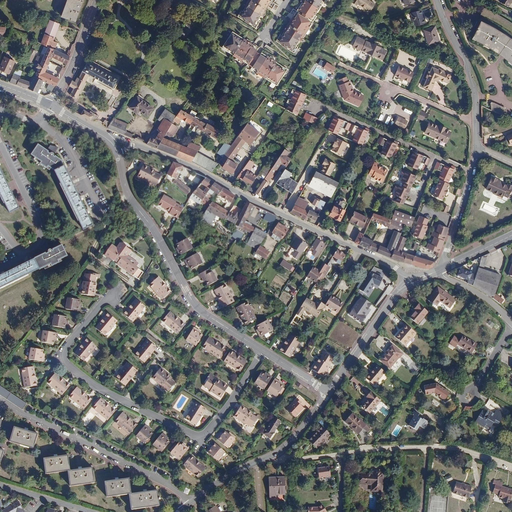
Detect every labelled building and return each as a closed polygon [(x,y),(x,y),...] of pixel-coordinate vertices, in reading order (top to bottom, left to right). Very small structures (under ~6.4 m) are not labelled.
[(68,0),(62,18),(76,22),(83,0),(68,0)] [(275,0),(248,0),(245,6),(246,7),(239,18),(254,27),(261,16),(262,16),(268,6),(276,11),(279,6),(274,3),(275,0)] [(323,0),(302,0),(303,0),(284,30),(285,30),(278,41),(293,50),(300,39),(301,40),(314,19),(313,18),(323,0)] [(370,12),(375,4),(370,1),(370,0),(369,0),(353,0),(352,2),(356,5),(357,4),(370,12)] [(425,23),(422,11),(411,14),(415,26),(425,23)] [(54,38),(59,24),(50,21),(45,35),(54,38)] [(488,25),(481,21),(472,39),(478,41),(484,44),(488,47),(494,51),(499,54),(505,58),(511,64),(511,39),(506,35),(500,31),(497,29),(488,25)] [(439,41),(435,27),(424,30),(428,45),(439,41)] [(232,32),(222,48),(242,61),(242,60),(248,64),(252,67),(251,68),(257,72),(256,73),(277,86),(287,69),(261,53),(260,54),(256,51),(258,48),(232,32)] [(54,50),(55,50),(57,43),(53,42),(54,38),(45,35),(41,44),(47,47),(54,50)] [(359,51),(363,42),(355,38),(351,48),(358,51),(359,51)] [(68,54),(72,56),(76,45),(72,43),(68,54)] [(360,51),(368,55),(372,57),(380,60),(384,52),(364,43),(360,51)] [(49,62),(51,57),(54,50),(47,47),(44,56),(43,58),(39,57),(38,56),(35,62),(37,64),(36,68),(38,69),(35,77),(43,81),(49,84),(55,86),(59,79),(45,72),(49,62)] [(36,52),(31,50),(25,60),(31,63),(36,52)] [(67,64),(70,57),(56,50),(55,50),(54,50),(51,57),(67,64)] [(420,57),(412,53),(409,59),(418,63),(420,57)] [(15,61),(5,57),(0,66),(0,69),(9,74),(15,61)] [(75,82),(72,81),(69,86),(73,89),(70,95),(76,99),(89,75),(113,88),(117,80),(87,64),(79,79),(76,83),(75,82)] [(416,73),(400,66),(396,75),(402,78),(400,81),(403,82),(404,79),(412,82),(416,73)] [(425,77),(422,86),(429,89),(434,79),(435,77),(437,78),(446,82),(450,74),(442,71),(443,70),(437,67),(436,69),(430,66),(428,71),(427,70),(424,77),(425,77)] [(16,69),(10,82),(17,85),(20,78),(22,72),(22,71),(16,69)] [(20,78),(17,85),(28,89),(37,93),(39,90),(43,81),(35,77),(34,77),(32,82),(20,78)] [(341,86),(350,82),(347,77),(339,80),(341,86)] [(351,82),(350,82),(341,86),(340,86),(342,91),(341,91),(343,97),(344,96),(345,100),(360,106),(365,96),(355,91),(351,82)] [(301,104),(306,94),(293,88),(292,92),(294,93),(291,100),(289,99),(287,102),(290,104),(287,110),(296,115),(300,107),(301,104)] [(153,108),(142,100),(137,97),(131,106),(135,109),(134,111),(137,114),(140,111),(147,116),(153,108)] [(505,109),(493,103),(491,103),(492,111),(502,116),(505,109)] [(398,106),(397,109),(414,115),(415,112),(398,106)] [(173,121),(177,116),(165,109),(158,120),(163,123),(165,119),(172,123),(173,121)] [(84,110),(81,115),(90,120),(92,121),(92,120),(93,120),(94,119),(95,119),(95,120),(96,120),(97,120),(99,117),(94,114),(93,116),(89,113),(84,110)] [(194,118),(181,110),(177,116),(173,121),(178,124),(182,119),(191,124),(194,118)] [(424,120),(427,113),(421,110),(417,117),(424,120)] [(309,122),(315,125),(318,119),(311,116),(305,113),(302,119),(303,120),(309,122)] [(339,115),(336,114),(328,131),(332,132),(338,135),(341,126),(349,130),(352,123),(338,117),(339,115)] [(195,116),(194,118),(191,124),(194,126),(198,128),(217,139),(221,132),(216,129),(207,124),(207,123),(195,116)] [(128,124),(115,117),(110,123),(107,127),(123,134),(125,131),(128,124)] [(405,128),(409,121),(399,117),(396,124),(405,128)] [(165,119),(163,123),(158,131),(160,132),(155,140),(150,138),(147,144),(156,148),(163,137),(167,131),(172,124),(172,123),(165,119)] [(259,132),(247,123),(238,136),(245,141),(250,145),(259,132)] [(362,146),(370,129),(366,127),(365,129),(352,123),(349,130),(356,133),(353,141),(358,144),(362,146)] [(453,132),(444,128),(445,126),(438,123),(437,125),(432,123),(428,133),(448,142),(453,132)] [(178,128),(172,124),(167,131),(174,134),(178,128)] [(238,136),(235,140),(233,142),(241,147),(245,141),(238,136)] [(391,158),(398,141),(395,140),(394,142),(381,136),(380,138),(377,143),(385,146),(382,154),(391,158)] [(163,137),(156,148),(176,156),(182,145),(163,137)] [(336,142),(334,146),(332,150),(341,155),(347,143),(338,138),(336,142)] [(187,147),(182,145),(176,156),(191,162),(192,161),(197,152),(200,147),(190,142),(187,147)] [(233,158),(241,147),(233,142),(230,146),(226,153),(233,158)] [(226,153),(230,146),(225,143),(217,154),(223,157),(226,153)] [(47,152),(45,151),(36,146),(30,156),(41,163),(39,165),(47,169),(48,167),(54,171),(83,230),(93,225),(87,214),(85,209),(80,199),(78,195),(72,182),(70,178),(64,166),(63,167),(61,163),(62,161),(54,156),(54,157),(52,156),(52,155),(56,149),(54,147),(48,147),(47,148),(48,150),(47,152)] [(284,149),(272,167),(275,169),(277,170),(281,165),(285,168),(291,159),(286,156),(289,151),(284,149)] [(429,166),(432,159),(428,158),(418,153),(419,151),(416,149),(415,152),(408,166),(418,170),(421,162),(429,166)] [(212,161),(197,152),(192,161),(207,170),(212,161)] [(231,161),(233,158),(226,153),(223,157),(220,160),(225,163),(228,159),(231,161)] [(237,165),(231,161),(228,159),(225,163),(222,168),(232,173),(237,165)] [(330,176),(335,164),(325,159),(322,165),(324,166),(321,172),(330,176)] [(247,171),(253,162),(249,160),(238,177),(242,179),(251,184),(255,176),(247,171)] [(216,163),(212,161),(207,170),(212,173),(214,169),(219,162),(217,161),(216,163)] [(378,164),(374,162),(368,174),(372,176),(372,177),(375,179),(374,179),(378,181),(378,180),(382,182),(387,170),(377,165),(378,164)] [(452,168),(438,162),(435,168),(442,172),(439,179),(440,180),(449,184),(456,167),(453,166),(452,168)] [(182,166),(173,163),(166,175),(175,180),(173,182),(187,194),(189,192),(191,190),(186,186),(176,178),(182,166)] [(149,181),(157,185),(161,177),(162,177),(164,174),(161,172),(159,175),(154,172),(155,170),(143,165),(137,177),(148,183),(149,182),(149,181)] [(275,169),(272,167),(266,176),(255,192),(260,195),(268,183),(267,182),(271,177),(272,177),(276,171),(275,169)] [(0,193),(9,213),(19,208),(17,204),(15,200),(8,186),(6,182),(0,169),(0,193)] [(291,173),(284,169),(284,170),(277,182),(293,192),(298,184),(288,178),(291,173)] [(409,190),(416,176),(403,170),(401,174),(404,175),(401,181),(405,183),(403,187),(409,190)] [(316,172),(310,183),(308,187),(331,198),(333,194),(338,183),(316,172)] [(501,196),(503,196),(503,195),(508,197),(511,188),(511,185),(507,183),(506,185),(505,185),(501,183),(496,181),(497,179),(497,178),(492,176),(486,189),(493,192),(494,194),(496,195),(498,194),(501,196)] [(214,183),(206,178),(201,184),(207,188),(207,189),(206,188),(203,192),(197,188),(194,192),(193,194),(201,200),(214,183)] [(449,184),(440,180),(433,196),(442,200),(444,194),(446,194),(448,190),(446,189),(449,184)] [(223,188),(214,183),(201,200),(201,201),(208,207),(212,202),(209,199),(213,192),(218,195),(223,188)] [(402,204),(409,190),(403,187),(396,184),(394,188),(397,189),(394,195),(398,197),(396,202),(402,204)] [(235,196),(223,188),(218,195),(216,197),(226,203),(227,201),(231,203),(235,196)] [(193,194),(192,195),(190,197),(199,203),(201,201),(201,200),(193,194)] [(169,213),(177,219),(184,208),(176,203),(176,202),(164,195),(158,205),(170,212),(169,213)] [(298,197),(294,205),(305,209),(309,202),(298,197)] [(320,212),(325,202),(320,199),(320,200),(314,197),(313,198),(315,199),(312,204),(318,207),(316,211),(320,212)] [(339,220),(347,205),(347,203),(343,201),(342,201),(338,199),(329,215),(335,218),(335,219),(338,221),(339,220)] [(212,202),(208,207),(206,211),(211,214),(212,213),(217,205),(212,202)] [(253,206),(246,202),(240,214),(235,225),(238,227),(242,229),(245,221),(253,206)] [(229,213),(217,205),(212,213),(214,214),(224,221),(226,219),(229,213)] [(240,208),(235,205),(229,213),(226,219),(228,220),(233,223),(235,225),(240,214),(237,213),(240,208)] [(305,219),(304,220),(306,221),(308,217),(316,221),(319,214),(306,209),(306,210),(305,209),(294,205),(290,212),(305,219)] [(277,217),(260,209),(258,212),(266,215),(264,220),(270,223),(269,225),(271,227),(277,217)] [(412,226),(415,217),(396,210),(393,219),(412,226)] [(211,214),(206,211),(198,226),(206,230),(214,214),(212,213),(211,214)] [(362,227),(367,218),(354,211),(349,221),(362,227)] [(391,221),(373,213),(370,218),(370,220),(389,226),(391,221)] [(427,219),(419,215),(416,222),(417,222),(412,235),(421,239),(426,226),(425,225),(427,219)] [(394,230),(401,233),(404,225),(392,220),(391,221),(389,226),(388,228),(394,230)] [(245,221),(242,229),(248,232),(251,226),(252,225),(245,221)] [(272,233),(274,234),(280,238),(282,239),(288,229),(279,223),(272,233)] [(444,241),(448,228),(439,225),(436,233),(433,232),(431,236),(434,237),(444,241)] [(255,228),(252,234),(250,238),(261,244),(267,234),(255,228)] [(384,255),(391,257),(400,236),(401,233),(394,230),(387,249),(384,255)] [(354,242),(358,244),(362,236),(363,234),(359,233),(354,242)] [(373,241),(362,236),(358,244),(369,249),(372,243),(373,241)] [(413,256),(401,252),(406,238),(400,236),(391,257),(404,262),(411,264),(413,256)] [(439,253),(444,241),(434,237),(431,245),(428,243),(426,248),(439,253)] [(178,248),(177,249),(180,255),(192,249),(187,238),(176,244),(177,247),(178,248)] [(260,246),(261,244),(250,238),(247,244),(257,250),(260,246)] [(291,248),(301,254),(307,244),(301,240),(301,241),(297,239),(291,248)] [(324,245),(316,239),(311,248),(311,249),(314,251),(314,250),(315,250),(319,253),(324,245)] [(132,275),(133,274),(135,269),(136,268),(138,264),(127,256),(131,250),(127,247),(127,245),(124,244),(124,243),(120,242),(117,248),(112,244),(108,250),(105,256),(107,257),(108,256),(113,260),(114,259),(118,262),(117,264),(132,275)] [(0,287),(39,269),(40,269),(51,264),(52,266),(60,262),(59,260),(68,256),(62,244),(53,248),(54,249),(52,250),(48,244),(45,243),(42,248),(42,250),(45,250),(45,252),(44,253),(34,258),(35,259),(29,262),(24,264),(8,272),(3,274),(0,275),(0,287)] [(256,253),(261,256),(265,259),(270,252),(260,246),(257,250),(256,253)] [(377,252),(384,255),(387,249),(379,246),(377,252)] [(301,254),(291,248),(287,254),(297,260),(301,254)] [(346,256),(337,250),(333,257),(337,260),(336,263),(339,265),(346,256)] [(189,265),(190,266),(192,269),(202,263),(197,253),(184,260),(187,266),(189,265)] [(435,262),(436,261),(428,259),(428,260),(421,258),(422,257),(419,256),(419,257),(415,256),(413,256),(411,264),(426,268),(429,268),(434,266),(435,262)] [(472,286),(492,298),(495,294),(501,276),(483,270),(487,258),(482,257),(480,263),(475,276),(472,286)] [(324,271),(316,283),(314,286),(318,288),(335,260),(332,258),(324,271)] [(280,265),(290,271),(293,267),(283,260),(280,265)] [(318,271),(313,267),(307,277),(316,283),(324,271),(320,269),(318,271)] [(211,268),(198,275),(200,278),(201,278),(203,277),(206,281),(208,286),(217,281),(211,268)] [(138,269),(134,274),(133,276),(138,279),(143,273),(138,269)] [(386,277),(372,269),(361,289),(371,294),(376,284),(381,287),(386,277)] [(467,283),(472,286),(475,276),(460,269),(457,276),(468,281),(467,283)] [(85,282),(84,281),(83,281),(81,294),(94,296),(96,284),(95,283),(96,278),(98,278),(99,274),(96,274),(96,275),(86,274),(85,282)] [(171,292),(158,277),(149,285),(162,300),(171,292)] [(234,302),(225,284),(215,290),(223,307),(234,302)] [(376,306),(380,308),(394,287),(390,285),(376,306)] [(450,308),(456,300),(437,287),(428,301),(436,306),(440,301),(450,308)] [(284,292),(279,298),(286,303),(290,298),(284,292)] [(492,298),(500,305),(504,300),(497,296),(495,294),(492,298)] [(375,303),(363,295),(350,314),(364,323),(373,311),(370,309),(375,303)] [(339,301),(331,296),(325,305),(333,311),(339,301)] [(79,305),(79,303),(80,300),(68,298),(66,309),(80,312),(81,306),(79,305)] [(301,307),(296,314),(302,318),(307,311),(309,313),(317,318),(325,305),(317,300),(315,303),(307,298),(301,307)] [(145,307),(136,299),(124,314),(133,322),(145,307)] [(343,304),(339,301),(333,311),(337,313),(343,304)] [(256,319),(247,302),(236,307),(245,325),(256,319)] [(418,324),(428,312),(418,304),(414,309),(416,310),(409,317),(418,324)] [(185,324),(170,312),(162,321),(177,333),(185,324)] [(117,321),(108,313),(95,328),(105,336),(117,321)] [(66,322),(66,320),(67,317),(55,315),(52,326),(67,328),(68,322),(66,322)] [(259,331),(257,332),(260,337),(273,330),(268,320),(257,326),(258,329),(259,331)] [(416,333),(406,325),(402,329),(403,330),(396,338),(404,345),(411,337),(412,338),(416,333)] [(198,333),(199,331),(194,327),(186,339),(196,346),(203,335),(200,334),(198,333)] [(54,344),(54,341),(54,339),(57,339),(58,333),(43,331),(41,342),(54,344)] [(300,341),(290,334),(279,351),(290,357),(300,341)] [(472,353),(477,344),(473,341),(472,342),(469,340),(463,335),(457,344),(472,353)] [(221,354),(223,351),(225,348),(209,337),(202,347),(220,359),(223,355),(221,354)] [(84,361),(96,346),(87,339),(75,353),(84,361)] [(157,348),(147,340),(135,355),(144,363),(157,348)] [(390,368),(399,358),(403,354),(393,345),(380,360),(390,368)] [(42,356),(43,353),(43,350),(31,348),(29,359),(43,362),(44,356),(42,356)] [(328,365),(333,358),(325,353),(326,352),(323,350),(321,353),(323,355),(320,360),(319,358),(312,370),(323,377),(330,366),(330,365),(328,365)] [(247,361),(231,351),(224,361),(240,372),(247,361)] [(125,386),(137,371),(128,363),(116,378),(125,386)] [(374,385),(385,372),(377,365),(366,379),(374,385)] [(37,386),(34,367),(22,369),(24,388),(37,386)] [(162,386),(163,385),(169,390),(175,383),(176,384),(178,382),(176,379),(174,381),(169,377),(171,376),(161,368),(152,378),(162,386)] [(266,375),(264,374),(261,372),(255,383),(264,389),(272,377),(267,374),(266,375)] [(70,385),(55,373),(47,382),(62,395),(70,385)] [(211,389),(210,390),(210,391),(221,398),(228,386),(217,380),(216,381),(212,378),(213,376),(210,374),(208,377),(209,377),(204,385),(211,389)] [(280,382),(275,379),(267,391),(277,397),(284,386),(281,384),(279,383),(280,382)] [(446,401),(452,392),(437,383),(425,386),(427,395),(434,393),(446,401)] [(0,394),(22,410),(26,403),(0,385),(0,394)] [(92,399),(77,387),(69,397),(84,409),(92,399)] [(369,413),(380,400),(370,392),(366,396),(368,398),(361,406),(369,413)] [(115,411),(100,398),(93,408),(108,420),(115,411)] [(296,401),(287,410),(294,417),(303,408),(299,404),(301,402),(297,398),(295,400),(296,401)] [(206,409),(196,402),(185,419),(196,425),(206,409)] [(245,424),(245,423),(246,422),(252,426),(257,419),(259,420),(260,417),(257,415),(256,417),(251,414),(252,412),(241,405),(234,417),(245,424)] [(485,425),(490,428),(492,425),(496,428),(502,418),(499,416),(501,412),(501,411),(497,408),(494,414),(493,415),(490,413),(491,412),(491,411),(488,410),(486,413),(482,411),(475,422),(484,427),(485,425)] [(424,429),(428,422),(423,418),(423,419),(418,416),(419,414),(414,411),(412,415),(414,416),(409,425),(417,430),(419,426),(424,429)] [(137,425),(123,413),(115,422),(130,434),(137,425)] [(354,429),(353,430),(358,434),(366,425),(352,413),(345,421),(353,428),(354,429)] [(270,438),(280,422),(274,418),(263,434),(270,438)] [(153,434),(151,432),(149,431),(150,429),(145,425),(136,436),(145,443),(153,434)] [(38,434),(14,427),(9,442),(33,449),(38,434)] [(317,449),(331,435),(322,427),(309,441),(317,449)] [(220,434),(216,439),(227,448),(235,439),(225,431),(223,434),(222,436),(220,434)] [(170,442),(167,440),(166,439),(167,437),(162,433),(153,444),(162,452),(170,442)] [(183,446),(182,445),(179,443),(171,452),(180,460),(189,449),(185,445),(183,446)] [(212,448),(210,447),(206,451),(217,461),(225,452),(215,444),(213,447),(212,448)] [(95,483),(93,468),(70,471),(68,455),(43,459),(45,474),(68,471),(70,487),(95,483)] [(187,460),(186,459),(183,463),(184,464),(183,465),(198,478),(206,468),(191,456),(189,458),(187,460)] [(331,476),(330,467),(318,468),(319,478),(331,476)] [(359,484),(372,485),(371,491),(381,492),(383,473),(373,472),(372,475),(360,474),(359,484)] [(285,494),(285,477),(278,477),(278,479),(274,479),(274,478),(269,478),(270,497),(275,497),(275,494),(285,494)] [(131,510),(160,506),(158,490),(131,494),(129,478),(104,482),(107,497),(129,494),(131,510)] [(464,485),(456,483),(453,493),(468,498),(471,487),(464,485)] [(493,492),(499,494),(498,497),(504,499),(503,502),(509,504),(511,494),(511,489),(502,486),(495,484),(493,492)] [(24,511),(19,502),(3,511),(2,511),(24,511)]
